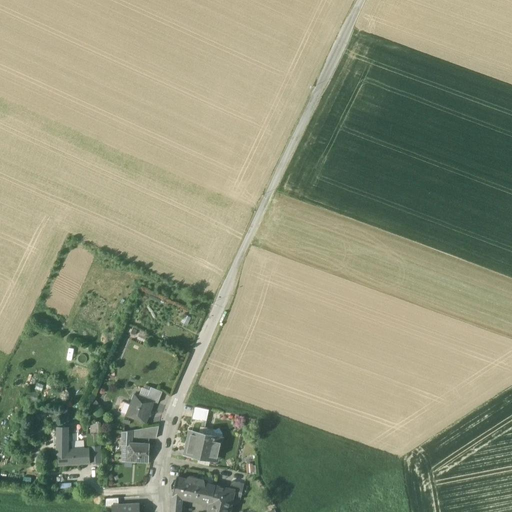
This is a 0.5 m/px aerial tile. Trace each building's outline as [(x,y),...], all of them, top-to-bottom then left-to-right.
[(128,325),(125,332),(132,335),(133,333),(134,334),(136,329),(128,325)] [(163,393),(151,389),(147,399),(154,402),(159,404),(163,393)] [(147,399),(135,394),(127,416),(146,423),(154,402),(147,399)] [(207,422),(209,410),(195,407),(192,419),(207,422)] [(99,432),(99,423),(90,423),(91,433),(99,432)] [(159,427),(131,431),(131,438),(157,439),(159,427)] [(211,429),(210,436),(220,438),(222,438),(223,434),(220,428),(216,430),(211,429)] [(131,431),(123,432),(123,446),(131,446),(131,438),(131,431)] [(210,436),(191,432),(187,452),(200,455),(199,457),(213,460),(215,453),(216,453),(220,438),(210,436)] [(101,447),(102,447),(101,434),(87,435),(88,447),(89,447),(101,447)] [(131,446),(123,446),(122,461),(149,462),(149,446),(131,446)] [(89,450),(90,464),(102,463),(101,447),(89,447),(89,450)] [(66,451),(58,451),(59,466),(90,464),(89,450),(66,451)] [(216,486),(204,483),(203,482),(201,483),(190,480),(188,478),(187,479),(177,477),(173,496),(182,498),(211,504),(216,486)] [(244,485),(231,482),(230,489),(230,490),(234,491),(233,494),(234,494),(241,496),(244,485)] [(230,489),(216,486),(211,504),(209,511),(229,511),(234,494),(233,494),(234,491),(230,490),(230,489)] [(182,498),(173,496),(171,511),(183,511),(184,507),(181,506),(182,498)] [(209,511),(211,504),(182,498),(181,506),(184,507),(183,511),(209,511)]
